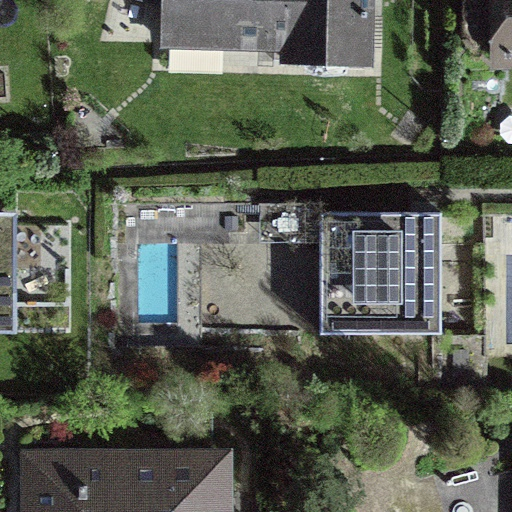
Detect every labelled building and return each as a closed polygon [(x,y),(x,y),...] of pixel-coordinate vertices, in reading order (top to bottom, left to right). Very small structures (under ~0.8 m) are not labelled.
[(165,0),(165,27),(165,37),(166,37),(285,40),(285,59),(367,61),(368,0),(165,0)] [(479,46),(500,45),(500,57),(511,56),(511,0),(466,0),(464,2),(464,31),(479,46)] [(0,325),(15,326),(15,211),(0,210),(0,325)] [(441,211),(320,211),(320,332),(441,332),(441,211)] [(33,453),(33,457),(31,457),(30,511),(224,511),(225,457),(80,457),(80,453),(33,453)]
